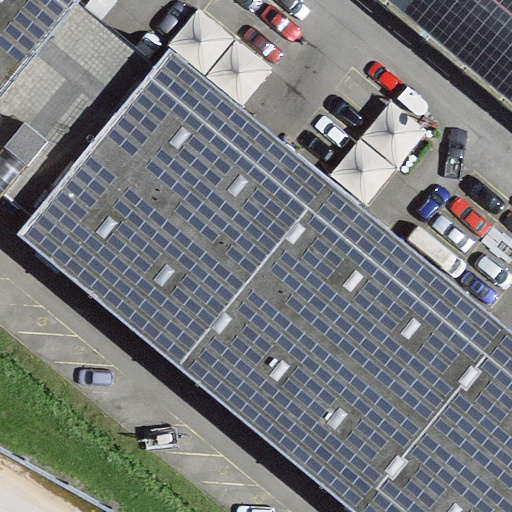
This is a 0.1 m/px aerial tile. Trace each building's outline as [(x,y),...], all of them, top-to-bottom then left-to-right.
[(0,0),(0,88),(73,0),(0,0)] [(511,0),(380,0),(511,109),(511,0)] [(14,235),(351,511),(511,511),(511,331),(169,49),(14,235)] [(0,91),(0,178),(30,202),(108,102),(103,98),(85,122),(53,97),(55,95),(19,67),(0,91)] [(99,511),(0,455),(0,511),(99,511)]
